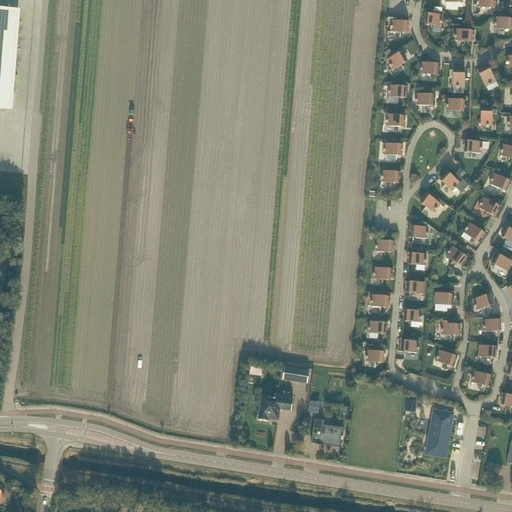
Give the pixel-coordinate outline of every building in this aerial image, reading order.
[(477,0),(477,2),(477,4),(477,8),(494,9),(494,3),(496,3),(496,0),(477,0)] [(0,109),(3,110),(11,9),(0,8),(0,109)] [(441,15),(442,13),(433,12),(433,14),(425,14),(424,22),(426,23),(426,25),(441,27),(441,23),(442,23),(442,21),(442,16),(441,15)] [(511,19),(505,19),(505,16),(499,15),(499,18),(496,18),(495,24),(494,23),(494,25),(495,26),(494,29),(509,31),(510,28),(511,28),(511,25),(511,24),(511,19)] [(398,21),(398,19),(388,18),(387,21),(392,22),(391,27),(390,27),(390,29),(391,29),(391,32),(406,33),(406,31),(408,31),(409,22),(398,21)] [(474,37),(475,32),(456,30),(455,36),(455,37),(455,38),(455,41),(470,43),(470,40),(472,40),(472,37),(474,37)] [(404,56),(406,56),(403,51),(393,57),(391,54),(383,59),(384,61),(387,60),(390,65),(389,66),(390,67),(391,67),(393,70),(406,63),(404,60),(406,59),(404,56)] [(439,76),(440,64),(422,63),(421,68),(420,68),(420,70),(421,70),(420,74),(439,76)] [(489,69),(487,70),(486,68),(483,70),(482,68),(477,71),(486,87),(489,91),(498,87),(499,86),(496,81),(498,80),(496,76),(494,77),(489,69)] [(464,88),(465,69),(459,69),(459,71),(453,71),(453,88),(453,93),(463,93),(463,88),(464,88)] [(407,93),(408,87),(389,86),(389,92),(388,92),(388,94),(389,94),(388,97),(403,99),(404,96),(406,96),(406,93),(407,93)] [(435,106),(435,93),(430,93),(430,95),(416,94),(416,100),(415,100),(415,102),(416,102),(416,106),(435,106)] [(466,106),(466,101),(448,99),(447,105),(446,105),(446,107),(447,107),(447,111),(464,112),(464,106),(466,106)] [(492,127),(493,108),(487,108),(487,109),(484,109),(484,111),(481,111),(481,126),(487,126),(487,127),(489,127),(492,127)] [(395,116),(396,114),(389,113),(388,115),(387,115),(386,121),(386,123),(386,126),(403,128),(403,122),(405,122),(405,117),(395,116)] [(511,114),(501,113),(501,117),(509,118),(508,123),(508,122),(507,124),(508,125),(507,128),(511,128),(511,114)] [(394,145),(395,142),(382,141),(382,144),(385,144),(384,150),(383,150),(383,152),(384,152),(384,155),(401,157),(401,151),(403,151),(403,145),(394,145)] [(487,149),(487,143),(462,141),(462,146),(463,147),(463,150),(465,150),(465,153),(480,154),(480,150),(481,151),(481,149),(487,149)] [(511,147),(503,145),(502,150),(501,150),(501,152),(500,156),(511,159),(511,147)] [(400,178),(401,173),(382,171),(382,177),(381,177),(381,179),(382,179),(381,183),(396,184),(397,181),(399,181),(399,178),(400,178)] [(455,175),(453,177),(447,171),(443,175),(444,176),(442,178),(443,180),(441,182),(452,192),(455,189),(455,190),(456,188),(456,187),(461,192),(466,187),(461,182),(460,184),(457,181),(459,179),(455,175)] [(503,178),(504,176),(499,174),(498,176),(494,174),(492,180),(491,179),(490,181),(491,181),(490,185),(507,192),(511,180),(511,179),(507,178),(507,180),(503,178)] [(441,203),(440,204),(427,194),(421,201),(423,202),(421,204),(433,213),(436,211),(437,209),(439,206),(443,209),(445,206),(441,203)] [(493,203),(494,200),(485,196),(481,204),(481,203),(480,205),(481,205),(479,209),(494,216),(497,211),(498,212),(502,205),(497,203),(496,205),(493,203)] [(428,234),(428,225),(426,224),(421,223),(420,227),(415,227),(415,225),(410,224),(409,238),(427,239),(428,236),(428,234)] [(479,244),(486,234),(470,224),(467,228),(466,228),(465,229),(466,230),(464,233),(461,237),(469,242),(472,238),(479,244)] [(511,229),(505,226),(502,231),(504,232),(502,235),(504,236),(503,238),(511,242),(511,229)] [(376,241),(376,239),(371,238),(370,242),(376,242),(376,247),(375,247),(375,249),(376,249),(375,252),(390,253),(391,251),(393,251),(393,247),(395,247),(395,242),(376,241)] [(461,253),(462,251),(455,245),(453,247),(450,252),(449,251),(448,253),(446,256),(458,265),(460,263),(461,264),(467,257),(461,253)] [(511,261),(500,255),(501,254),(497,251),(490,263),(507,272),(511,262),(511,261)] [(426,260),(426,255),(408,253),(407,259),(409,259),(409,262),(411,262),(410,265),(425,266),(426,262),(426,260)] [(392,275),(393,270),(374,268),(374,274),(373,274),(373,276),(373,280),(388,281),(388,278),(390,278),(391,275),(392,275)] [(423,295),(424,283),(405,282),(404,293),(423,295)] [(445,294),(445,291),(437,290),(437,293),(436,293),(435,305),(436,305),(435,311),(447,312),(447,306),(453,306),(455,293),(449,292),(449,294),(445,294)] [(476,311),(494,305),(490,294),(473,300),(475,306),(474,306),(475,308),(475,307),(476,311)] [(390,303),(390,297),(372,295),(371,301),(370,303),(371,303),(371,307),(386,308),(386,306),(388,306),(388,302),(390,303)] [(421,317),(421,312),(404,310),(404,319),(406,319),(405,322),(420,323),(421,319),(422,317),(421,317)] [(501,320),(491,321),(491,318),(483,318),(484,327),(483,327),(483,329),(484,329),(484,332),(501,332),(501,320)] [(448,324),(448,322),(435,321),(435,325),(442,325),(442,330),(441,330),(441,332),(441,335),(458,337),(459,331),(460,331),(461,325),(448,324)] [(388,329),(388,324),(369,322),(369,328),(368,328),(368,330),(369,330),(369,334),(384,335),(384,332),(386,332),(386,329),(388,329)] [(405,341),(406,339),(400,338),(399,352),(418,353),(418,350),(419,350),(419,348),(418,348),(419,342),(405,341)] [(488,347),(489,344),(480,343),(479,346),(478,357),(495,359),(496,353),(497,353),(498,347),(488,347)] [(373,349),(362,348),(361,348),(361,352),(367,352),(366,357),(366,359),(366,362),(381,364),(381,361),(383,361),(384,352),(373,351),(373,349)] [(454,368),(458,357),(440,351),(438,357),(437,357),(436,359),(437,359),(436,362),(454,368)] [(285,368),(283,379),(299,382),(301,370),(285,368)] [(488,373),(487,375),(474,372),(473,377),(472,377),(472,379),(472,383),(490,387),(493,374),(488,373)] [(511,395),(502,394),(501,399),(502,399),(501,405),(511,407),(511,395)] [(291,411),(293,397),(275,395),(278,396),(277,399),(262,396),(258,419),(268,421),(268,419),(278,421),(280,410),(291,411)] [(407,400),(405,412),(406,412),(412,412),(414,413),(415,411),(416,401),(408,400),(407,400)] [(450,434),(453,414),(434,411),(430,431),(434,431),(431,452),(442,454),(446,433),(450,434)] [(323,426),(324,421),(315,420),(311,443),(320,444),(320,442),(341,445),(344,429),(323,426)]
